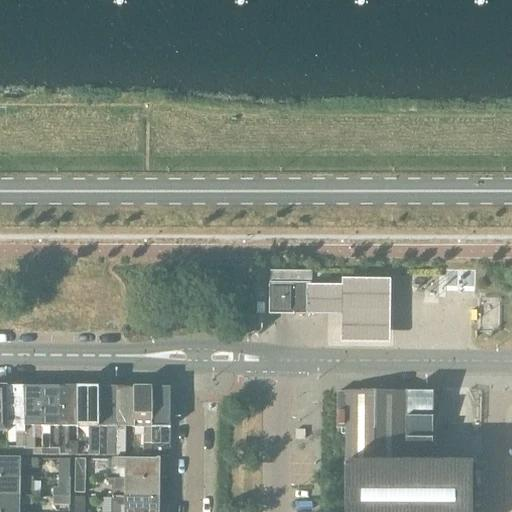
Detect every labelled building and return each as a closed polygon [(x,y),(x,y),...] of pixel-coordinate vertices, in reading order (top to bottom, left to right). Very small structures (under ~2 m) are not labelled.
[(269,314),(281,315),(290,315),(305,315),(310,315),(310,310),(310,302),(311,287),(311,273),(297,272),(270,272),(269,314)] [(342,284),(307,283),(306,314),(341,314),(340,338),(340,344),(391,345),(391,339),(393,278),(342,277),(342,284)] [(7,387),(7,428),(16,428),(15,449),(6,448),(7,456),(25,456),(25,443),(24,443),(24,387),(7,387)] [(25,443),(25,456),(41,456),(42,449),(33,449),(33,428),(41,428),(42,388),(24,387),(24,443),(25,443)] [(50,449),(42,449),(41,456),(59,456),(60,388),(42,388),(41,428),(50,428),(50,449)] [(78,428),(78,388),(60,388),(59,456),(77,456),(78,443),(68,442),(68,428),(78,428)] [(99,388),(78,388),(78,428),(89,428),(89,456),(99,456),(99,428),(99,388)] [(117,388),(99,388),(99,428),(108,428),(108,456),(116,456),(117,388)] [(116,456),(125,456),(125,428),(134,428),(134,388),(117,388),(116,456)] [(152,388),(134,388),(134,428),(143,429),(142,456),(152,457),(152,388)] [(152,457),(170,457),(170,444),(161,444),(161,429),(170,429),(171,389),(152,388),(152,457)] [(405,394),(399,394),(336,393),(336,430),(347,430),(346,464),(404,465),(405,394)] [(414,394),(405,394),(404,465),(431,465),(431,441),(432,395),(431,395),(414,395),(414,394)] [(33,460),(0,460),(0,478),(20,479),(21,469),(33,469),(33,460)] [(58,460),(58,479),(69,479),(69,460),(58,460)] [(75,479),(84,479),(85,460),(75,460),(75,479)] [(158,461),(108,460),(108,469),(126,470),(126,480),(158,480),(158,478),(161,478),(161,466),(158,466),(158,461)] [(471,511),(471,465),(457,465),(443,465),(442,465),(431,465),(404,465),(346,464),(346,480),(345,480),(344,511),(471,511)] [(33,479),(20,479),(0,478),(0,497),(32,497),(33,479)] [(53,488),(52,497),(53,497),(69,498),(70,479),(69,479),(58,479),(58,488),(53,488)] [(75,479),(74,493),(84,493),(84,479),(75,479)] [(112,479),(112,490),(112,498),(157,498),(157,492),(161,491),(161,484),(158,482),(158,480),(126,480),(112,479)] [(32,497),(0,497),(0,511),(20,511),(20,506),(32,507),(32,497)] [(53,497),(53,506),(69,506),(69,498),(53,497)] [(84,511),(85,498),(74,498),(73,511),(84,511)] [(157,505),(157,498),(112,498),(112,507),(125,507),(125,511),(160,511),(160,507),(157,505)]
